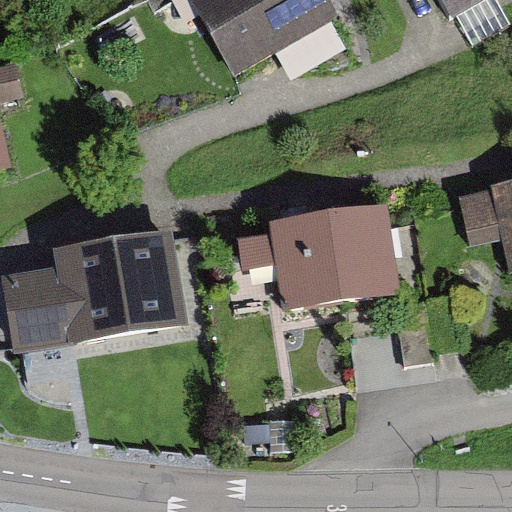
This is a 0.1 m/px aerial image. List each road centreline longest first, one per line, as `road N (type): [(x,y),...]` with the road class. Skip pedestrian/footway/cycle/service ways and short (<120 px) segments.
road 1 (residential): [(336,502),(217,499),(0,472)]
road 2 (residential): [(511,406),(418,431),(336,502)]
road 3 (residential): [(511,499),(336,502)]
